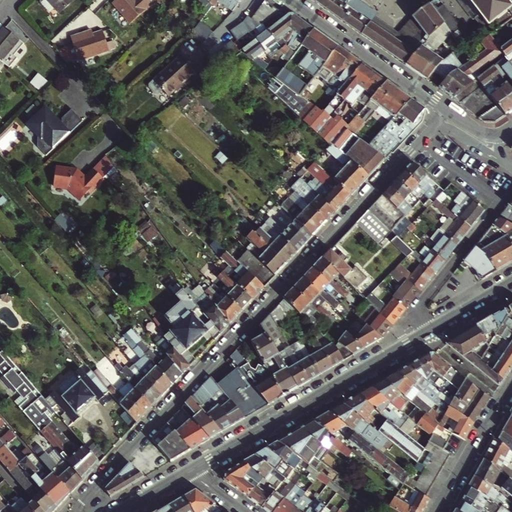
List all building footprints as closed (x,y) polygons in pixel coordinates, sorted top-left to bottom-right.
[(37,0),(40,3),(43,0),(58,15),(74,0),(37,0)] [(117,0),(114,3),(132,24),(159,0),(117,0)] [(242,0),(213,0),(211,3),(214,6),(219,0),(234,11),(234,12),(242,0)] [(406,66),(416,54),(394,39),(371,23),(378,13),(379,12),(360,0),(318,0),(316,2),(406,66)] [(468,0),(480,15),(475,18),(484,30),(495,21),(511,9),(504,0),(468,0)] [(255,14),(266,22),(282,12),(266,1),(255,14)] [(413,18),(430,39),(445,24),(450,31),(452,33),(453,35),(460,30),(444,6),(436,12),(430,4),(413,18)] [(495,21),(500,28),(511,19),(511,9),(495,21)] [(259,27),(266,22),(255,14),(253,13),(249,19),(237,27),(244,37),(259,27)] [(394,39),(416,54),(430,39),(413,18),(402,30),(378,13),(371,23),(394,39)] [(286,47),(305,23),(293,14),(289,14),(277,23),(269,30),(280,45),(281,47),(279,50),(284,54),(288,49),(286,47)] [(203,21),(194,33),(202,45),(214,32),(203,21)] [(308,25),(305,23),(286,47),(288,49),(284,54),(281,58),(282,59),(288,63),(302,45),(314,29),(308,25)] [(428,81),(435,72),(444,62),(433,55),(452,33),(450,31),(445,24),(430,39),(416,54),(406,66),(428,81)] [(0,33),(0,59),(10,68),(18,59),(15,57),(9,52),(14,46),(16,48),(22,41),(7,29),(2,35),(0,33)] [(314,29),(302,45),(310,51),(298,66),(314,78),(339,47),(314,29)] [(62,56),(69,65),(81,60),(81,61),(111,49),(103,30),(90,35),(88,32),(72,39),(75,45),(59,52),(62,56)] [(276,50),(280,45),(269,30),(261,36),(257,39),(267,51),(264,53),(273,60),(276,57),(275,55),(277,51),(276,50)] [(465,83),(498,58),(496,54),(501,50),(491,36),(481,43),(487,50),(472,61),(463,68),(446,80),(439,88),(449,95),(453,99),(468,88),(465,83)] [(267,51),(257,39),(241,52),(265,70),(269,65),(258,57),(264,53),(267,51)] [(15,57),(25,44),(22,41),(16,48),(14,46),(9,52),(15,57)] [(211,57),(214,61),(220,69),(234,58),(241,52),(235,44),(234,43),(232,41),(211,57)] [(506,58),(511,53),(511,41),(501,50),(496,54),(498,58),(501,62),(506,58)] [(330,84),(350,56),(339,47),(314,78),(308,86),(301,96),(307,101),(324,79),(330,84)] [(444,62),(435,72),(446,80),(463,68),(456,60),(459,58),(455,52),(444,62)] [(183,55),(155,81),(151,85),(151,87),(157,94),(160,94),(164,90),(170,97),(198,71),(183,55)] [(363,65),(350,56),(330,84),(332,85),(341,92),(363,65)] [(511,81),(511,87),(510,89),(511,91),(511,65),(510,63),(506,58),(501,62),(494,68),(498,72),(502,69),(511,81)] [(363,65),(341,92),(335,99),(329,105),(338,112),(346,101),(353,106),(377,75),(373,72),(363,65)] [(285,68),(277,78),(300,96),(301,96),(308,86),(285,68)] [(494,68),(478,80),(483,86),(484,88),(492,82),(495,86),(496,85),(499,90),(506,84),(498,72),(494,68)] [(31,84),(39,91),(47,81),(39,74),(31,84)] [(388,82),(377,75),(353,106),(352,107),(356,110),(357,109),(361,112),(362,112),(367,106),(388,82)] [(307,101),(301,96),(300,96),(277,78),(268,89),(287,106),(332,146),(333,144),(368,178),(372,174),(386,160),(368,146),(355,136),(346,130),(349,127),(338,117),(334,121),(324,112),(323,113),(319,110),(309,102),(307,101)] [(483,86),(478,80),(468,88),(453,99),(460,104),(483,86)] [(394,87),(388,82),(367,106),(375,112),(376,111),(394,87)] [(490,96),(498,106),(505,116),(511,111),(511,91),(510,89),(506,84),(499,90),(490,96)] [(484,88),(483,86),(460,104),(466,109),(478,99),(485,104),(492,109),(498,106),(490,96),(484,88)] [(413,100),(394,87),(376,111),(391,122),(413,100)] [(478,99),(466,109),(472,114),(485,104),(478,99)] [(424,119),(426,110),(413,100),(391,122),(387,126),(374,140),(368,146),(386,160),(424,119)] [(472,114),(479,118),(492,109),(485,104),(472,114)] [(492,109),(479,118),(479,119),(480,120),(483,122),(484,122),(495,122),(495,123),(496,123),(496,122),(505,116),(498,106),(492,109)] [(35,140),(35,150),(43,159),(52,150),(51,149),(63,137),(64,139),(80,124),(69,112),(59,122),(59,125),(56,128),(50,123),(52,122),(43,112),(41,114),(34,107),(26,115),(33,122),(26,128),(37,139),(35,140)] [(369,119),(362,112),(361,112),(360,114),(357,116),(366,123),(369,119)] [(346,130),(355,136),(366,123),(357,116),(349,127),(346,130)] [(356,191),(368,178),(333,144),(332,146),(327,151),(343,166),(345,163),(349,167),(334,182),(350,197),(356,191)] [(49,173),(51,192),(66,190),(70,192),(76,191),(83,195),(86,189),(96,172),(104,158),(92,149),(77,176),(67,170),(49,173)] [(323,180),(320,184),(325,188),(343,205),(350,197),(334,182),(315,164),(311,168),(323,180)] [(413,164),(406,172),(428,194),(426,196),(429,199),(435,194),(431,191),(432,190),(427,186),(432,180),(413,164)] [(96,172),(86,189),(88,190),(98,173),(96,172)] [(406,172),(398,180),(416,198),(422,192),(426,196),(428,194),(406,172)] [(336,213),(301,179),(298,176),(293,182),(298,187),(300,184),(302,186),(300,189),(308,196),(303,201),(304,202),(308,205),(310,207),(326,223),(336,213)] [(325,188),(320,184),(317,180),(313,185),(304,176),(301,179),(336,213),(343,205),(325,188)] [(390,188),(405,202),(408,198),(414,204),(410,207),(413,210),(415,208),(420,202),(416,198),(398,180),(390,188)] [(453,197),(459,188),(453,183),(446,192),(453,197)] [(284,194),(298,208),(304,202),(303,201),(290,188),(284,194)] [(411,212),(418,219),(421,215),(422,214),(415,208),(413,210),(410,207),(405,202),(390,188),(387,191),(383,196),(405,218),(411,212)] [(282,207),(297,221),(313,237),(321,229),(304,213),(298,208),(284,194),(277,202),(282,207)] [(383,196),(376,203),(398,225),(405,218),(383,196)] [(472,229),(486,211),(468,198),(462,206),(466,210),(459,219),(472,229)] [(511,201),(499,218),(511,225),(511,201)] [(369,211),(382,224),(391,232),(398,225),(376,203),(369,211)] [(462,206),(455,215),(459,219),(466,210),(462,206)] [(304,213),(321,229),(326,223),(310,207),(304,213)] [(382,224),(369,211),(357,223),(369,235),(370,236),(382,224)] [(292,258),(297,253),(266,223),(259,231),(244,216),(241,220),(254,232),(287,264),(292,258)] [(266,223),(297,253),(313,237),(297,221),(286,232),(271,218),(266,223)] [(405,218),(398,225),(391,232),(396,237),(398,239),(407,229),(412,224),(405,218)] [(511,230),(511,225),(499,218),(494,225),(507,236),(511,230)] [(459,219),(445,236),(458,246),(472,229),(459,219)] [(354,226),(352,228),(364,240),(369,235),(357,223),(354,226)] [(416,228),(412,224),(407,229),(412,233),(416,228)] [(494,225),(476,247),(486,256),(496,272),(500,270),(511,262),(511,244),(507,236),(494,225)] [(44,237),(48,241),(53,237),(44,227),(39,231),(44,237)] [(352,228),(348,233),(360,244),(364,240),(352,228)] [(437,246),(433,252),(432,252),(444,262),(458,246),(445,236),(439,230),(430,240),(437,246)] [(287,264),(254,232),(247,238),(265,255),(259,261),(275,277),(287,264)] [(348,233),(343,238),(355,249),(360,244),(348,233)] [(391,243),(407,259),(410,256),(413,253),(398,239),(396,237),(391,243)] [(343,238),(339,242),(350,254),(355,249),(343,238)] [(265,288),(241,265),(222,247),(216,241),(211,245),(221,258),(236,271),(230,278),(253,300),(257,296),(265,288)] [(334,248),(342,255),(346,259),(350,254),(339,242),(334,248)] [(486,256),(476,247),(470,254),(461,266),(463,268),(467,268),(471,266),(476,271),(482,281),(496,272),(486,256)] [(339,259),(331,251),(323,259),(339,275),(358,294),(363,289),(355,280),(353,281),(347,276),(351,272),(344,264),(347,260),(346,259),(342,255),(339,259)] [(416,256),(413,253),(410,256),(414,259),(422,265),(434,275),(441,266),(444,262),(432,252),(425,261),(417,255),(416,256)] [(275,277),(259,261),(252,254),(241,265),(265,288),(275,277)] [(410,256),(407,259),(395,271),(400,275),(413,262),(412,261),(414,259),(410,256)] [(339,275),(323,259),(313,269),(330,285),(354,309),(359,304),(338,284),(334,284),(332,282),(339,275)] [(243,311),(253,300),(230,278),(214,263),(209,269),(233,292),(228,297),(243,311)] [(422,265),(408,282),(420,292),(434,275),(422,265)] [(330,285),(313,269),(308,275),(304,279),(324,299),(344,319),(349,314),(329,293),(326,293),(324,291),(330,285)] [(304,279),(294,289),(316,311),(331,326),(336,321),(319,305),(324,299),(304,279)] [(182,287),(221,334),(230,325),(206,292),(200,298),(198,296),(197,296),(181,281),(179,283),(182,287)] [(420,292),(408,282),(393,300),(406,310),(413,300),(420,292)] [(243,311),(228,297),(223,292),(219,297),(206,285),(203,288),(206,292),(230,325),(233,321),(243,311)] [(215,341),(221,334),(182,287),(180,289),(183,292),(179,294),(185,300),(167,316),(177,327),(169,335),(166,337),(191,366),(196,360),(188,351),(204,336),(207,340),(212,337),(215,341)] [(285,299),(295,309),(317,330),(321,326),(311,316),(316,311),(294,289),(292,292),(285,299)] [(365,301),(369,306),(381,315),(385,310),(369,296),(365,301)] [(285,299),(280,305),(287,317),(295,309),(285,299)] [(396,321),(406,310),(393,300),(385,310),(381,315),(393,325),(396,321)] [(280,305),(273,312),(281,325),(289,321),(287,317),(280,305)] [(369,306),(367,309),(373,314),(372,316),(377,320),(370,329),(382,338),(393,325),(381,315),(369,306)] [(511,314),(511,311),(510,307),(501,312),(492,317),(500,330),(502,327),(511,334),(511,332),(511,320),(509,319),(511,314)] [(493,340),(500,330),(492,317),(477,326),(486,344),(488,347),(490,345),(493,340)] [(279,339),(267,318),(261,325),(267,335),(272,343),(279,339)] [(168,356),(183,374),(191,366),(166,337),(169,335),(160,324),(156,328),(164,338),(158,344),(168,356)] [(370,329),(367,327),(360,335),(353,326),(352,327),(351,329),(366,348),(382,339),(382,338),(370,329)] [(486,344),(477,326),(472,329),(467,332),(476,349),(486,344)] [(500,330),(493,340),(490,345),(497,350),(511,360),(511,333),(511,334),(502,327),(500,330)] [(366,348),(351,329),(348,332),(346,334),(342,330),(339,333),(344,337),(338,344),(354,355),(366,348)] [(134,340),(173,385),(183,374),(168,356),(162,361),(132,330),(128,334),(134,340)] [(467,332),(446,344),(446,345),(499,387),(501,384),(504,380),(486,367),(480,362),(489,348),(488,347),(486,344),(476,349),(467,332)] [(320,345),(328,341),(324,337),(321,335),(319,337),(315,333),(309,340),(314,349),(308,353),(321,375),(333,368),(320,345)] [(278,354),(272,343),(267,335),(252,344),(260,356),(264,363),(278,354)] [(74,342),(70,337),(66,341),(70,346),(74,342)] [(146,378),(162,397),(173,385),(134,340),(129,344),(147,365),(146,367),(147,368),(142,373),(146,378)] [(321,375),(308,353),(301,341),(290,347),(310,381),(321,375)] [(335,348),(328,341),(320,345),(333,368),(342,362),(354,355),(338,344),(335,348)] [(310,381),(290,347),(278,354),(299,388),(310,381)] [(511,368),(511,360),(497,350),(486,367),(504,380),(510,371),(511,368)] [(233,361),(268,405),(268,406),(284,397),(267,368),(265,370),(260,366),(257,372),(252,369),(249,364),(247,365),(236,351),(230,358),(233,361)] [(299,388),(278,354),(264,363),(267,368),(284,397),(292,392),(299,388)] [(459,391),(466,379),(452,369),(434,354),(430,354),(421,359),(431,368),(459,391)] [(0,358),(0,384),(11,398),(33,422),(36,419),(43,413),(37,405),(39,403),(0,358)] [(408,366),(429,383),(453,402),(459,391),(431,368),(421,359),(408,366)] [(218,385),(245,418),(268,405),(233,361),(230,364),(236,371),(218,385)] [(129,381),(152,407),(162,397),(146,378),(140,383),(128,369),(125,372),(119,365),(117,367),(129,381)] [(403,369),(397,373),(434,402),(445,411),(447,413),(450,408),(451,406),(439,396),(439,395),(426,385),(429,383),(408,366),(403,369)] [(62,419),(70,428),(81,418),(78,415),(96,399),(99,402),(110,392),(107,388),(103,384),(93,372),(88,377),(82,370),(46,401),(51,406),(62,419)] [(431,407),(434,402),(397,373),(385,380),(402,394),(404,396),(422,409),(440,424),(447,413),(445,411),(442,415),(431,407)] [(221,409),(234,426),(239,423),(245,419),(245,418),(218,385),(211,377),(203,387),(211,397),(213,399),(218,406),(221,409)] [(146,414),(152,407),(129,381),(120,392),(109,379),(103,384),(107,388),(110,392),(127,412),(137,424),(146,414)] [(466,379),(459,391),(453,402),(451,405),(451,406),(450,408),(475,423),(491,399),(479,391),(466,379)] [(402,394),(385,380),(371,388),(395,407),(404,396),(402,394)] [(222,433),(234,426),(221,409),(218,406),(213,399),(211,397),(203,387),(191,399),(222,433)] [(376,410),(389,420),(398,427),(401,430),(405,425),(410,418),(395,407),(371,388),(358,396),(376,410)] [(371,416),(376,410),(358,396),(344,404),(388,440),(398,427),(389,420),(385,426),(371,416)] [(183,408),(197,424),(211,439),(222,433),(191,399),(183,408)] [(330,412),(355,433),(361,437),(366,441),(368,443),(377,450),(381,453),(390,441),(388,440),(344,404),(330,412)] [(440,425),(444,427),(450,417),(455,420),(449,430),(465,440),(475,423),(450,408),(447,413),(440,424),(440,425)] [(422,409),(413,420),(433,436),(434,435),(438,429),(440,425),(440,424),(422,409)] [(132,429),(137,424),(127,412),(121,417),(132,429)] [(330,412),(324,416),(341,431),(349,440),(355,433),(330,412)] [(167,424),(191,450),(204,443),(211,439),(197,424),(188,429),(176,415),(167,424)] [(511,416),(503,431),(511,437),(511,416)] [(338,431),(321,417),(315,421),(342,444),(345,446),(347,444),(338,431)] [(84,481),(100,463),(92,454),(83,444),(80,440),(69,450),(44,421),(40,424),(36,419),(33,422),(41,432),(54,447),(72,467),(84,481)] [(342,444),(315,421),(301,430),(328,450),(331,445),(338,450),(342,444)] [(0,440),(1,442),(13,432),(5,423),(0,426),(0,440)] [(152,441),(171,462),(191,450),(167,424),(152,441)] [(388,440),(390,441),(406,454),(418,463),(425,468),(427,465),(430,459),(433,453),(426,449),(425,449),(422,447),(401,430),(398,427),(388,440)] [(328,450),(301,430),(279,442),(321,473),(327,478),(331,481),(334,483),(340,474),(321,461),(329,450),(328,450)] [(511,437),(503,431),(497,441),(509,449),(511,451),(511,437)] [(1,442),(0,440),(0,453),(7,447),(18,437),(13,432),(1,442)] [(349,440),(349,441),(359,450),(366,441),(361,437),(355,433),(349,440)] [(433,436),(430,442),(446,451),(450,443),(434,435),(433,436)] [(90,438),(83,444),(92,454),(99,448),(90,438)] [(497,441),(495,439),(485,459),(499,470),(509,449),(497,441)] [(368,443),(366,441),(359,450),(370,459),(377,450),(368,443)] [(275,445),(267,449),(291,466),(300,473),(303,476),(313,483),(317,478),(321,473),(279,442),(275,445)] [(446,451),(430,442),(429,444),(426,449),(433,453),(447,461),(451,454),(446,451)] [(0,453),(0,460),(11,473),(20,465),(29,458),(33,454),(27,448),(16,458),(7,447),(0,453)] [(267,449),(255,456),(280,474),(282,470),(286,473),(291,466),(267,449)] [(370,459),(381,467),(388,458),(381,453),(377,450),(370,459)] [(55,474),(72,494),(84,481),(72,467),(68,472),(61,464),(59,466),(47,453),(41,458),(55,474)] [(430,459),(443,467),(447,461),(433,453),(430,459)] [(255,456),(244,463),(263,477),(267,480),(273,485),(274,485),(278,480),(282,483),(285,478),(280,474),(255,456)] [(58,508),(69,496),(52,476),(45,468),(41,472),(29,458),(20,465),(58,508)] [(388,458),(381,467),(391,476),(398,467),(388,458)] [(440,472),(443,467),(430,459),(427,465),(440,472)] [(475,476),(491,487),(501,471),(499,470),(485,459),(475,476)] [(225,481),(248,498),(256,486),(260,481),(263,477),(244,463),(225,474),(225,481)] [(130,464),(118,477),(126,489),(144,478),(130,464)] [(54,511),(58,508),(20,465),(11,473),(34,500),(44,511),(54,511)] [(424,470),(437,478),(440,472),(427,465),(425,468),(424,470)] [(398,467),(391,476),(403,485),(404,484),(408,477),(409,475),(398,467)] [(511,472),(505,467),(501,472),(510,479),(511,476),(511,472)] [(433,484),(437,478),(424,470),(420,476),(433,484)] [(303,476),(300,473),(292,483),(296,485),(303,476)] [(321,473),(317,478),(327,486),(331,481),(327,478),(321,473)] [(71,495),(72,494),(55,474),(53,475),(52,476),(69,496),(71,495)] [(417,482),(430,490),(433,484),(420,476),(417,482)] [(469,488),(475,492),(500,510),(503,506),(507,499),(500,493),(491,487),(475,476),(469,487),(469,488)] [(110,498),(126,489),(118,477),(105,491),(110,498)] [(413,489),(417,482),(408,477),(404,484),(413,489)] [(280,495),(275,491),(262,508),(267,511),(275,511),(285,499),(296,485),(292,483),(287,479),(286,482),(288,484),(280,495)] [(507,499),(511,503),(511,480),(510,479),(500,493),(507,499)] [(331,481),(327,486),(337,493),(341,488),(334,483),(331,481)] [(426,497),(430,490),(417,482),(413,489),(420,493),(426,497)] [(248,498),(262,508),(275,491),(278,488),(274,485),(273,485),(272,486),(270,485),(264,492),(256,486),(248,498)] [(285,499),(275,511),(290,511),(295,506),(304,495),(306,493),(296,485),(285,499)] [(351,496),(341,488),(337,493),(347,500),(351,496)] [(469,488),(466,494),(472,498),(475,492),(469,488)] [(196,491),(186,497),(194,511),(204,511),(207,510),(208,511),(216,511),(221,509),(207,499),(196,491)] [(510,511),(503,506),(500,510),(475,492),(472,498),(466,494),(461,501),(479,511),(510,511)] [(391,504),(390,507),(398,511),(423,511),(431,500),(426,497),(420,493),(412,507),(395,498),(394,499),(391,504)] [(0,494),(0,511),(15,511),(8,504),(0,494)] [(304,495),(295,506),(290,511),(306,511),(313,503),(304,495)] [(194,511),(186,497),(169,507),(173,511),(194,511)] [(8,504),(15,511),(33,511),(28,506),(22,500),(17,504),(13,500),(8,504)] [(32,503),(28,506),(33,511),(44,511),(34,500),(32,503)] [(313,503),(306,511),(322,511),(326,508),(316,500),(313,503)] [(479,511),(461,501),(456,510),(458,511),(479,511)] [(361,503),(357,509),(360,511),(370,511),(371,510),(361,503)]
